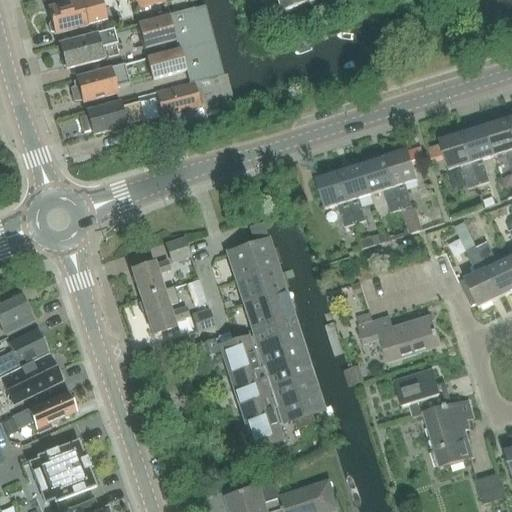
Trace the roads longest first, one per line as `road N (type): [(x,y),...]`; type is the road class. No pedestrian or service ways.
road 1 (tertiary): [(56,219),(511,72)]
road 2 (tertiary): [(153,511),(56,219)]
road 3 (tertiary): [(56,219),(0,36)]
road 4 (residential): [(474,349),(447,291),(376,307)]
